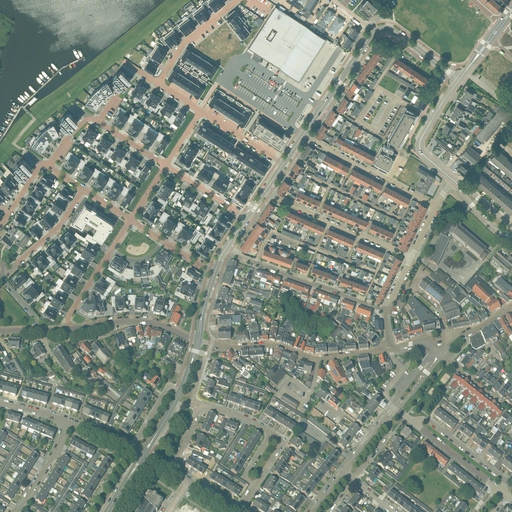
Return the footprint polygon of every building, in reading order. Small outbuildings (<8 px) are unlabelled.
[(207,0),(204,2),(208,7),(211,5),(215,11),(220,7),(214,0),(208,0),(207,1),(207,0)] [(311,11),(318,1),(315,0),(309,0),(305,6),(311,11)] [(365,0),(358,8),(367,17),(371,13),(370,12),(373,10),(376,7),(368,0),(365,0)] [(496,0),(490,7),(495,11),(500,6),(497,3),(499,1),(500,1),(500,0),(496,0)] [(202,5),(197,9),(205,19),(210,15),(206,9),(208,7),(204,2),(201,5),(202,5)] [(285,3),(283,6),(293,13),(295,10),(285,3)] [(275,6),(248,48),(255,52),(262,57),(280,69),(299,81),(326,39),(321,35),(310,28),(277,7),(275,6)] [(326,8),(323,6),(319,11),(317,10),(315,13),(318,14),(316,16),(319,18),(326,8)] [(192,12),(189,15),(193,19),(196,17),(201,23),(205,19),(197,9),(193,13),(192,12)] [(235,9),(227,16),(230,21),(238,14),(238,15),(239,14),(235,9)] [(238,14),(230,21),(233,25),(241,18),(238,15),(238,14)] [(187,17),(183,21),(191,31),(195,27),(191,21),(193,19),(189,15),(187,17)] [(241,18),(233,25),(237,28),(244,22),(245,22),(246,21),(243,16),(241,18)] [(259,17),(255,21),(259,25),(261,23),(264,20),(259,17)] [(178,24),(175,27),(179,31),(181,29),(186,35),(191,31),(183,21),(178,25),(178,24)] [(237,28),(235,30),(238,34),(246,28),(248,26),(245,22),(244,22),(237,28)] [(311,25),(310,28),(321,35),(322,33),(317,29),(319,27),(316,25),(314,24),(313,26),(311,25)] [(172,29),(168,33),(176,43),(181,39),(176,33),(179,31),(175,27),(172,29)] [(348,37),(353,40),(353,41),(357,35),(359,32),(357,31),(357,30),(354,28),(353,28),(351,27),(349,30),(351,31),(348,36),(348,37)] [(246,28),(238,34),(242,38),(249,32),(246,28)] [(163,36),(160,39),(164,43),(167,41),(171,47),(176,43),(168,33),(163,37),(163,36)] [(348,37),(346,35),(342,33),(341,35),(345,37),(344,38),(346,40),(342,45),(347,49),(352,43),(351,43),(353,40),(348,37)] [(156,45),(153,50),(164,57),(167,51),(161,48),(162,45),(157,41),(155,45),(156,45)] [(379,46),(375,52),(381,55),(384,50),(391,55),(393,52),(386,47),(384,50),(379,46)] [(186,48),(181,57),(186,60),(191,51),(186,48)] [(149,54),(147,58),(152,61),(154,58),(160,62),(164,57),(153,50),(150,55),(149,54)] [(191,51),(186,60),(190,62),(195,54),(191,51)] [(375,52),(371,57),(377,61),(381,55),(375,52)] [(195,54),(190,62),(194,65),(200,57),(195,54)] [(200,57),(194,65),(199,68),(204,60),(200,57)] [(371,57),(368,62),(373,66),(377,61),(371,57)] [(146,61),(142,67),(153,74),(157,68),(151,64),(152,61),(147,58),(145,61),(146,61)] [(396,71),(398,68),(402,62),(397,58),(393,64),(396,66),(394,69),(396,71)] [(204,60),(199,68),(203,70),(208,62),(204,60)] [(208,62),(203,70),(207,73),(213,65),(212,65),(208,62)] [(368,62),(364,68),(370,72),(373,66),(368,62)] [(398,74),(401,76),(408,66),(402,62),(398,68),(401,69),(398,74)] [(212,65),(213,65),(207,73),(212,76),(217,68),(212,65)] [(413,69),(408,66),(404,71),(409,75),(413,69)] [(364,68),(360,73),(366,77),(370,72),(364,68)] [(173,69),(168,77),(172,80),(173,81),(173,80),(178,72),(173,69)] [(409,75),(415,79),(418,73),(413,69),(409,75)] [(113,83),(119,88),(121,86),(123,88),(128,84),(126,82),(130,79),(121,70),(113,77),(116,80),(113,83)] [(178,72),(173,80),(177,83),(182,75),(178,72)] [(366,77),(360,73),(357,79),(362,83),(366,77)] [(415,79),(420,82),(424,77),(418,73),(415,79)] [(182,75),(177,83),(181,86),(186,78),(182,75)] [(424,77),(420,82),(426,86),(429,80),(424,77)] [(186,78),(181,86),(185,89),(191,80),(186,78)] [(191,80),(185,89),(190,91),(195,83),(191,80)] [(107,81),(101,86),(108,95),(113,92),(107,81)] [(354,83),(350,88),(356,93),(358,94),(360,92),(363,86),(356,81),(355,83),(354,83)] [(375,84),(373,82),(371,81),(368,86),(368,87),(367,88),(369,90),(371,90),(375,84)] [(131,93),(136,96),(142,86),(142,85),(139,83),(139,84),(138,83),(134,88),(131,87),(127,94),(130,96),(131,93)] [(195,83),(190,91),(194,94),(199,86),(195,83)] [(194,94),(199,97),(204,89),(195,83),(199,86),(194,94)] [(101,86),(95,90),(103,99),(108,95),(101,86)] [(136,96),(135,97),(139,100),(139,101),(140,102),(142,102),(146,96),(143,94),(147,89),(142,86),(136,95),(136,96)] [(356,93),(350,88),(346,94),(352,98),(356,93)] [(95,90),(90,96),(99,104),(103,99),(95,90)] [(369,90),(364,98),(368,101),(371,96),(373,92),(371,90),(369,90)] [(466,90),(463,95),(470,99),(472,96),(474,97),(474,98),(480,101),(482,96),(477,93),(476,94),(473,92),(473,93),(466,90)] [(146,96),(142,102),(145,105),(145,104),(149,106),(150,105),(156,95),(156,94),(153,92),(153,93),(152,92),(148,98),(146,96)] [(44,106),(34,95),(26,102),(36,112),(44,106)] [(150,105),(149,106),(153,109),(153,110),(156,112),(160,105),(158,103),(161,98),(156,95),(150,105)] [(214,95),(208,103),(213,106),(214,106),(213,106),(219,98),(214,95)] [(463,95),(460,101),(464,103),(467,105),(469,106),(467,108),(474,112),(477,107),(471,104),(473,101),(470,99),(463,95)] [(99,104),(90,96),(86,102),(96,109),(99,104)] [(344,97),(340,103),(346,107),(350,101),(344,97)] [(418,97),(414,103),(417,106),(423,109),(427,102),(422,99),(418,97)] [(219,98),(213,106),(214,106),(218,109),(223,101),(219,98)] [(160,112),(164,114),(171,104),(170,104),(171,103),(168,101),(167,102),(166,101),(163,107),(160,105),(156,112),(155,113),(158,114),(160,112)] [(223,101),(218,109),(222,111),(227,103),(223,101)] [(227,103),(222,111),(226,114),(231,106),(227,103)] [(346,107),(340,103),(336,109),(342,113),(345,109),(347,111),(349,109),(346,107)] [(167,120),(169,122),(174,115),(171,113),(175,107),(171,104),(164,114),(169,117),(167,120)] [(355,108),(353,111),(358,115),(363,107),(359,105),(358,104),(355,108)] [(483,128),(477,135),(476,136),(476,137),(482,143),(485,139),(486,141),(501,123),(500,121),(501,120),(510,127),(511,123),(511,112),(503,104),(501,107),(498,110),(498,111),(497,112),(496,113),(495,114),(490,121),(483,128)] [(114,120),(118,123),(125,113),(120,110),(122,107),(119,105),(115,112),(117,114),(114,120)] [(231,106),(226,114),(230,117),(236,109),(231,106)] [(457,106),(454,112),(462,117),(462,116),(463,113),(462,112),(463,110),(457,106)] [(236,109),(230,117),(235,120),(240,112),(236,109)] [(332,109),(328,115),(334,119),(338,113),(332,109)] [(407,109),(389,140),(400,147),(418,115),(407,109)] [(484,117),(490,121),(495,114),(488,110),(484,116),(484,117)] [(174,115),(169,122),(172,124),(174,121),(180,125),(184,120),(183,120),(184,118),(183,117),(185,114),(180,111),(177,116),(174,115)] [(358,115),(353,111),(351,114),(355,117),(354,117),(350,115),(349,117),(355,120),(358,115)] [(63,123),(61,125),(66,131),(68,128),(70,130),(75,126),(73,124),(77,121),(68,112),(65,115),(60,120),(63,123)] [(240,112),(235,120),(239,122),(239,123),(244,114),(240,112)] [(462,117),(454,112),(451,117),(459,122),(462,117)] [(127,120),(129,122),(134,115),(131,113),(129,116),(125,113),(118,123),(119,123),(118,124),(121,126),(122,125),(123,126),(127,120)] [(239,122),(239,123),(244,126),(250,116),(245,113),(244,114),(239,123),(239,122)] [(128,129),(132,132),(139,122),(135,119),(136,116),(134,115),(129,122),(132,123),(128,129)] [(259,115),(257,118),(261,120),(267,124),(269,122),(259,115)] [(334,119),(328,115),(325,121),(330,125),(334,119)] [(255,121),(249,129),(275,146),(277,147),(281,149),(290,135),(285,132),(283,136),(282,137),(258,121),(257,123),(255,121)] [(141,129),(143,131),(148,124),(145,122),(143,125),(139,122),(132,132),(133,132),(132,133),(136,135),(136,134),(137,135),(141,129)] [(463,129),(468,133),(470,131),(465,126),(466,126),(460,122),(458,125),(463,129)] [(54,123),(47,128),(54,137),(59,134),(54,123)] [(270,123),(269,125),(282,133),(283,131),(270,123)] [(142,138),(147,141),(153,131),(149,129),(151,126),(148,124),(143,131),(146,132),(142,138)] [(198,131),(196,134),(201,137),(207,127),(202,124),(200,128),(199,127),(197,130),(198,131)] [(323,124),(319,130),(325,134),(328,128),(323,124)] [(442,131),(448,135),(448,134),(455,138),(457,136),(452,133),(454,129),(446,125),(442,131)] [(477,126),(473,132),(474,132),(476,134),(477,135),(483,128),(481,127),(480,128),(478,126),(477,126)] [(207,127),(201,137),(205,139),(211,130),(207,127)] [(47,128),(41,132),(50,141),(54,137),(47,128)] [(81,139),(86,142),(93,131),(92,131),(93,130),(90,128),(89,129),(88,128),(84,134),(82,132),(76,140),(79,142),(81,139)] [(335,143),(341,146),(344,140),(345,138),(347,135),(350,130),(346,128),(341,139),(338,137),(335,143)] [(459,133),(460,134),(465,138),(469,133),(468,133),(463,129),(459,133)] [(211,130),(205,139),(210,143),(212,141),(211,140),(216,132),(212,130),(211,130)] [(325,134),(319,130),(315,135),(321,139),(324,135),(325,134)] [(88,147),(91,149),(96,141),(94,140),(97,134),(93,131),(86,142),(90,145),(88,147)] [(155,138),(158,140),(162,133),(159,131),(157,134),(153,131),(147,141),(147,142),(150,144),(151,144),(155,138)] [(41,132),(36,138),(45,145),(50,141),(41,132)] [(216,132),(211,140),(212,141),(215,143),(220,135),(216,133),(217,133),(216,132)] [(162,133),(158,140),(160,142),(156,148),(157,148),(157,149),(160,151),(161,150),(161,151),(164,147),(165,148),(166,147),(169,142),(163,138),(165,135),(162,133)] [(215,143),(215,144),(219,147),(225,138),(220,135),(215,143)] [(96,148),(100,151),(107,140),(107,139),(104,137),(104,138),(103,137),(99,143),(96,141),(91,149),(94,151),(96,148)] [(45,145),(36,138),(32,144),(30,147),(38,152),(40,149),(42,151),(45,145)] [(219,147),(218,148),(223,151),(224,150),(223,150),(229,141),(225,138),(219,147)] [(439,144),(438,144),(447,151),(443,155),(447,158),(449,157),(450,156),(449,156),(452,153),(454,155),(458,151),(458,150),(460,148),(457,146),(456,147),(455,148),(452,145),(449,143),(448,143),(448,144),(443,139),(442,141),(440,142),(439,144)] [(102,157),(105,158),(110,150),(108,149),(112,143),(107,140),(100,151),(104,154),(102,157)] [(341,146),(347,149),(350,144),(344,140),(341,146)] [(229,141),(223,150),(224,150),(228,153),(234,144),(229,141)] [(347,149),(353,153),(356,147),(358,143),(355,142),(353,145),(350,144),(347,149)] [(188,147),(185,150),(194,156),(196,157),(201,149),(196,146),(194,148),(193,147),(189,145),(188,147)] [(322,161),(325,155),(326,154),(322,152),(320,158),(319,157),(318,158),(316,157),(317,155),(312,152),(314,149),(308,145),(304,150),(313,156),(317,159),(321,162),(322,161)] [(375,157),(377,158),(390,165),(396,154),(392,152),(393,149),(384,145),(383,147),(381,146),(375,157)] [(110,157),(114,160),(121,149),(121,148),(118,146),(118,147),(117,146),(113,152),(110,150),(105,158),(108,160),(110,157)] [(236,146),(230,155),(234,158),(241,149),(236,146)] [(353,153),(359,156),(362,150),(356,147),(353,153)] [(461,156),(463,157),(464,159),(464,158),(466,156),(474,162),(480,156),(469,147),(461,156)] [(495,148),(492,152),(494,154),(490,158),(511,176),(511,163),(506,159),(507,158),(495,148)] [(117,166),(120,168),(125,160),(122,158),(126,152),(121,149),(114,160),(119,163),(117,166)] [(241,149),(234,158),(239,161),(240,159),(245,151),(241,149)] [(183,155),(191,160),(194,156),(185,150),(184,153),(183,155)] [(304,150),(301,156),(305,159),(306,160),(309,157),(312,159),(313,156),(304,150)] [(359,156),(365,159),(368,153),(362,150),(359,156)] [(68,159),(64,165),(69,168),(75,159),(76,157),(72,154),(72,153),(69,151),(65,158),(68,159)] [(245,151),(240,159),(244,162),(250,154),(245,151)] [(368,153),(365,159),(371,162),(374,156),(368,153)] [(244,162),(243,164),(248,167),(249,165),(254,157),(250,154),(244,162)] [(124,167),(129,169),(130,167),(136,158),(135,158),(136,157),(133,155),(132,156),(131,156),(127,161),(125,160),(120,168),(122,169),(124,167)] [(183,155),(179,160),(185,164),(183,166),(188,170),(193,162),(191,161),(191,160),(183,155)] [(322,161),(328,164),(331,158),(325,155),(322,161)] [(460,163),(456,168),(463,174),(467,169),(462,165),(466,161),(460,156),(457,160),(460,163)] [(75,159),(69,168),(69,169),(72,171),(72,170),(74,171),(77,165),(80,167),(84,161),(81,159),(80,160),(76,157),(75,159)] [(254,157),(249,165),(253,167),(253,168),(258,160),(254,157)] [(136,158),(130,167),(134,170),(133,172),(132,173),(135,175),(139,169),(136,167),(140,162),(136,158)] [(328,165),(327,168),(332,170),(334,167),(337,161),(331,158),(328,164),(328,165)] [(377,158),(374,164),(388,171),(390,165),(377,158)] [(17,170),(15,173),(20,178),(22,176),(24,178),(29,173),(28,172),(31,168),(22,160),(19,163),(14,167),(17,170)] [(253,167),(252,169),(256,172),(263,163),(258,160),(253,168),(253,167)] [(79,174),(83,177),(89,168),(85,165),(87,162),(84,161),(80,167),(82,169),(79,174)] [(201,170),(197,175),(198,176),(198,177),(202,179),(209,167),(205,165),(205,163),(202,161),(198,168),(201,170)] [(306,164),(316,171),(318,168),(308,161),(306,164)] [(334,167),(339,170),(343,164),(337,161),(334,167)] [(263,163),(256,172),(261,176),(263,173),(264,173),(266,170),(265,170),(268,166),(263,163)] [(296,163),(292,168),(298,172),(302,167),(296,163)] [(343,164),(339,170),(346,174),(349,167),(343,164)] [(139,169),(135,175),(138,177),(139,175),(145,179),(149,174),(148,174),(149,173),(149,172),(148,171),(150,168),(149,167),(150,167),(147,165),(146,165),(145,165),(142,171),(139,169)] [(209,167),(202,179),(206,182),(206,181),(207,182),(211,176),(213,178),(217,172),(209,167)] [(91,175),(94,176),(98,170),(95,168),(93,171),(89,168),(83,177),(84,177),(83,178),(86,180),(87,179),(88,180),(91,175)] [(298,172),(292,168),(288,174),(295,178),(297,175),(301,178),(302,175),(301,174),(298,172)] [(416,172),(422,175),(426,177),(428,173),(418,168),(416,172)] [(349,176),(355,179),(358,172),(352,169),(349,176)] [(93,183),(98,186),(103,177),(99,174),(101,172),(98,170),(94,176),(96,178),(93,183)] [(216,180),(213,185),(214,186),(213,186),(217,189),(224,177),(217,172),(213,178),(216,180)] [(355,179),(361,182),(364,175),(358,172),(355,179)] [(428,173),(426,177),(422,175),(416,186),(420,188),(426,192),(431,182),(433,183),(434,180),(433,179),(434,177),(428,173)] [(511,202),(477,173),(470,180),(475,185),(476,184),(503,207),(503,208),(507,212),(508,211),(511,214),(511,212),(511,202)] [(42,176),(40,179),(40,180),(45,184),(43,186),(49,190),(53,192),(55,190),(52,188),(51,189),(50,188),(51,187),(49,186),(53,180),(47,176),(46,178),(43,175),(43,176),(42,176)] [(361,182),(367,185),(370,178),(364,175),(361,182)] [(9,176),(5,180),(13,189),(18,185),(17,185),(18,184),(12,177),(11,178),(9,176)] [(106,184),(108,185),(112,179),(109,177),(108,180),(103,177),(98,186),(98,187),(101,189),(101,188),(102,189),(106,184)] [(224,177),(217,189),(221,191),(223,192),(226,186),(229,188),(230,186),(232,183),(232,182),(224,177)] [(240,185),(246,189),(250,192),(251,192),(253,189),(252,189),(253,187),(248,184),(250,181),(245,177),(240,185)] [(367,185),(373,188),(376,181),(370,178),(367,185)] [(111,187),(107,192),(112,195),(119,185),(114,182),(115,181),(112,179),(108,185),(111,187)] [(164,183),(164,184),(172,189),(175,184),(177,180),(175,179),(173,182),(167,179),(166,180),(166,179),(164,182),(164,183)] [(13,189),(5,180),(1,184),(3,186),(2,188),(8,194),(10,193),(13,189)] [(284,180),(280,186),(287,190),(288,188),(290,184),(288,183),(284,180)] [(376,181),(373,188),(379,191),(383,185),(376,181)] [(160,188),(160,189),(169,194),(172,189),(164,184),(163,184),(161,186),(162,187),(160,189),(160,188)] [(321,184),(320,186),(317,192),(320,193),(322,187),(326,189),(327,187),(321,184)] [(119,185),(112,195),(112,196),(115,198),(116,198),(120,193),(123,194),(127,188),(124,186),(123,187),(119,185)] [(237,190),(236,190),(242,194),(247,197),(247,196),(248,195),(249,195),(250,192),(246,189),(240,185),(237,190)] [(42,189),(40,188),(37,186),(34,190),(43,196),(45,192),(47,193),(49,190),(43,186),(42,189)] [(286,190),(280,186),(276,192),(283,196),(286,190)] [(349,192),(354,195),(357,189),(352,186),(349,192)] [(382,193),(388,196),(392,189),(386,186),(382,193)] [(70,191),(64,187),(60,193),(59,192),(57,195),(62,199),(64,196),(69,199),(70,199),(71,199),(73,196),(72,195),(73,194),(69,192),(70,191)] [(127,188),(123,194),(125,196),(122,202),(126,205),(129,202),(130,202),(131,201),(134,196),(128,192),(129,190),(127,188)] [(161,197),(159,200),(166,204),(168,201),(166,199),(169,194),(160,189),(159,191),(158,191),(157,193),(157,194),(161,197)] [(388,196),(394,199),(397,193),(392,189),(388,196)] [(43,196),(34,190),(33,191),(33,190),(31,193),(31,194),(31,195),(35,198),(34,200),(39,204),(41,201),(40,200),(43,196)] [(186,191),(185,190),(181,196),(179,195),(174,201),(177,203),(179,200),(184,203),(190,194),(190,193),(187,191),(186,191)] [(236,190),(231,198),(237,201),(238,199),(244,202),(247,197),(247,196),(243,193),(237,190),(236,190)] [(295,198),(301,201),(303,194),(298,192),(295,198)] [(394,199),(400,202),(403,196),(397,193),(394,199)] [(187,209),(190,211),(194,205),(191,203),(195,197),(190,194),(184,203),(182,206),(183,206),(183,205),(187,208),(187,209)] [(301,201),(306,203),(309,196),(303,194),(301,201)] [(61,201),(62,199),(57,195),(55,198),(57,199),(54,203),(63,209),(64,209),(66,206),(65,206),(66,205),(61,201)] [(314,199),(312,205),(317,208),(320,201),(318,200),(319,196),(316,195),(314,199)] [(306,203),(312,205),(314,199),(309,196),(306,203)] [(403,196),(400,202),(406,206),(410,199),(403,196)] [(37,207),(39,204),(34,200),(32,203),(27,200),(24,204),(33,210),(36,206),(37,207)] [(149,205),(158,211),(161,206),(164,207),(166,204),(159,200),(157,203),(153,200),(153,201),(152,200),(151,203),(150,205),(149,205)] [(198,215),(199,213),(205,203),(202,200),(201,201),(200,200),(196,206),(194,205),(190,211),(192,213),(193,212),(197,215),(198,215)] [(321,210),(327,212),(329,205),(328,205),(329,202),(325,201),(321,210)] [(48,210),(54,213),(55,211),(60,214),(63,209),(54,203),(51,208),(50,207),(48,210)] [(92,207),(85,203),(72,223),(88,233),(85,237),(87,239),(93,243),(96,238),(102,242),(113,225),(112,223),(111,222),(112,221),(96,210),(92,207)] [(206,213),(210,207),(205,203),(199,213),(204,216),(201,221),(203,223),(204,222),(209,214),(206,213)] [(270,203),(266,208),(271,212),(275,206),(270,203)] [(419,203),(418,205),(420,206),(418,209),(425,212),(427,207),(421,204),(420,204),(419,203)] [(21,209),(25,211),(26,212),(24,215),(30,218),(32,215),(31,215),(33,210),(24,204),(24,205),(23,204),(21,208),(22,208),(21,209)] [(147,210),(146,211),(155,216),(158,211),(149,205),(150,206),(148,208),(148,207),(146,209),(147,210)] [(327,212),(332,214),(335,208),(329,205),(327,212)] [(337,217),(343,219),(347,210),(347,209),(342,206),(340,210),(337,217)] [(266,208),(262,214),(267,218),(271,212),(266,208)] [(332,214),(337,217),(340,210),(335,208),(332,214)] [(414,213),(423,217),(425,212),(418,209),(417,212),(415,211),(414,213)] [(47,214),(43,217),(50,226),(51,225),(51,226),(54,223),(55,222),(51,218),(54,213),(48,210),(46,213),(47,214)] [(343,219),(348,221),(352,212),(347,210),(343,219)] [(155,216),(146,211),(145,211),(143,214),(144,214),(143,216),(149,219),(147,223),(150,225),(152,221),(155,216)] [(284,217),(290,219),(293,214),(286,211),(284,217)] [(348,221),(354,223),(356,217),(358,214),(352,212),(348,221)] [(362,219),(359,226),(364,228),(367,222),(364,220),(367,213),(365,212),(362,219)] [(217,216),(216,218),(218,219),(222,222),(228,226),(231,221),(228,218),(226,217),(227,216),(222,213),(219,217),(217,216)] [(414,218),(420,222),(423,217),(414,213),(413,214),(415,215),(414,218)] [(23,217),(22,216),(18,214),(18,215),(17,215),(15,218),(15,219),(18,221),(17,223),(22,226),(26,220),(28,221),(29,221),(30,218),(24,215),(23,217)] [(165,222),(161,227),(166,231),(172,222),(167,218),(169,215),(166,214),(162,220),(165,222)] [(267,218),(262,214),(258,220),(263,223),(267,218)] [(290,219),(296,222),(299,216),(293,214),(290,219)] [(305,219),(299,216),(296,222),(295,225),(302,227),(303,225),(305,219)] [(43,225),(44,227),(46,229),(50,226),(43,217),(39,221),(38,220),(36,222),(40,227),(43,225)] [(354,223),(359,226),(362,219),(356,217),(354,223)] [(216,222),(212,228),(221,234),(225,228),(221,226),(220,225),(222,222),(218,219),(216,218),(214,221),(216,222)] [(409,222),(418,227),(420,222),(414,218),(412,222),(410,221),(409,222)] [(269,219),(268,221),(274,225),(273,225),(277,228),(278,225),(275,223),(269,219)] [(305,219),(303,225),(309,228),(312,222),(305,219)] [(175,228),(178,229),(181,223),(179,221),(177,224),(172,222),(166,231),(167,231),(166,231),(170,234),(170,233),(171,234),(175,228)] [(450,240),(449,240),(452,236),(482,261),(489,253),(474,240),(475,239),(472,237),(472,238),(456,225),(455,226),(454,225),(451,222),(450,222),(450,221),(448,221),(446,222),(440,234),(445,236),(444,237),(441,236),(429,262),(437,266),(450,240)] [(42,233),(40,230),(38,229),(40,227),(36,222),(33,224),(35,226),(30,231),(34,235),(35,234),(37,237),(38,236),(39,237),(42,235),(41,234),(42,233)] [(264,226),(257,222),(240,247),(247,251),(249,248),(253,250),(255,251),(257,248),(255,247),(257,244),(259,245),(261,242),(261,241),(259,241),(260,240),(259,240),(256,238),(258,235),(261,237),(262,237),(263,236),(265,237),(267,233),(265,232),(261,230),(264,226)] [(318,225),(312,222),(309,228),(315,230),(318,225)] [(409,228),(416,231),(418,227),(409,222),(409,224),(411,225),(409,228)] [(176,237),(181,240),(187,231),(182,228),(184,225),(181,223),(178,229),(180,231),(176,237)] [(369,230),(374,232),(377,226),(372,223),(369,230)] [(324,227),(318,225),(315,230),(322,233),(324,227)] [(374,232),(380,235),(383,228),(377,226),(374,232)] [(5,235),(0,241),(9,247),(15,239),(17,237),(18,239),(17,241),(15,243),(19,246),(21,244),(24,247),(25,246),(30,238),(17,227),(16,228),(12,234),(10,236),(11,236),(11,237),(10,236),(8,238),(5,235)] [(207,233),(205,235),(211,240),(213,237),(217,240),(218,238),(218,239),(221,235),(220,235),(221,234),(212,228),(210,227),(206,232),(207,233)] [(407,227),(406,229),(408,230),(407,233),(414,236),(416,231),(409,228),(407,227)] [(182,241),(181,241),(185,244),(185,243),(186,244),(190,237),(193,239),(198,231),(195,229),(193,232),(189,229),(189,228),(187,231),(181,240),(182,241)] [(380,235),(385,237),(388,230),(383,228),(380,235)] [(331,241),(332,238),(335,232),(329,229),(326,235),(329,236),(324,248),(328,249),(331,241)] [(388,230),(385,237),(390,239),(393,233),(388,230)] [(64,235),(71,244),(76,240),(68,231),(64,235)] [(332,238),(331,241),(337,243),(338,240),(339,241),(341,235),(335,232),(332,238)] [(403,235),(402,237),(411,241),(414,236),(407,233),(405,236),(403,235)] [(64,245),(62,247),(67,252),(69,250),(67,247),(71,244),(64,235),(63,235),(60,238),(59,239),(64,245)] [(205,239),(201,245),(210,250),(214,244),(210,242),(211,240),(205,235),(203,238),(205,239)] [(348,237),(341,235),(339,241),(345,243),(348,237)] [(354,240),(348,237),(345,243),(351,246),(354,240)] [(402,237),(402,238),(404,239),(402,243),(409,246),(411,241),(402,237)] [(93,243),(87,239),(85,241),(88,243),(85,249),(94,255),(94,254),(95,255),(97,251),(98,249),(92,245),(93,243)] [(358,242),(356,248),(362,251),(365,245),(358,242)] [(55,243),(50,247),(58,255),(62,252),(64,254),(67,252),(62,247),(59,248),(55,243)] [(399,245),(398,247),(400,247),(400,248),(407,251),(409,246),(402,243),(400,246),(399,245)] [(271,259),(274,252),(275,248),(273,247),(274,245),(270,244),(270,246),(269,245),(268,250),(264,248),(261,256),(271,259)] [(210,250),(201,245),(197,250),(206,256),(206,255),(207,255),(210,252),(209,251),(210,250)] [(362,251),(368,253),(371,247),(365,245),(362,251)] [(50,256),(48,258),(53,264),(56,262),(53,259),(58,255),(50,247),(49,247),(46,249),(47,250),(46,251),(50,256)] [(274,252),(271,259),(280,262),(285,251),(283,250),(283,248),(280,247),(279,249),(277,253),(274,252)] [(368,253),(375,256),(377,250),(371,247),(368,253)] [(85,256),(86,257),(91,260),(94,255),(85,249),(81,254),(78,252),(76,255),(83,259),(85,256)] [(286,251),(285,251),(280,262),(290,266),(293,258),(289,257),(290,253),(291,251),(287,249),(286,251)] [(377,250),(375,256),(381,259),(384,253),(377,250)] [(157,258),(168,264),(171,258),(169,257),(170,255),(166,253),(165,254),(162,252),(160,255),(159,255),(157,258)] [(499,253),(490,263),(491,263),(503,273),(501,276),(505,279),(508,276),(507,276),(511,269),(511,263),(510,262),(511,261),(511,260),(508,257),(508,258),(507,260),(499,253)] [(41,255),(37,259),(44,267),(48,264),(51,266),(53,264),(48,258),(46,260),(41,255)] [(87,265),(83,263),(81,261),(83,259),(76,255),(75,257),(78,259),(74,265),(84,271),(84,270),(85,271),(87,267),(86,267),(87,265)] [(393,263),(399,266),(402,260),(394,256),(391,262),(393,263)] [(294,267),(300,269),(302,263),(297,261),(298,258),(296,257),(294,261),(296,261),(294,267)] [(32,263),(36,267),(37,268),(34,270),(35,271),(38,274),(39,276),(42,274),(40,271),(44,267),(37,259),(36,259),(36,258),(33,261),(33,262),(32,263)] [(170,266),(168,264),(157,258),(156,261),(154,264),(159,267),(157,271),(156,269),(153,270),(156,277),(159,276),(158,275),(162,269),(164,270),(166,272),(170,266)] [(110,266),(109,268),(115,272),(116,270),(122,262),(119,260),(118,261),(115,259),(110,266)] [(338,266),(342,268),(343,262),(336,259),(335,263),(339,264),(338,266)] [(116,270),(115,272),(121,276),(121,275),(124,278),(124,279),(127,280),(129,272),(126,271),(125,270),(125,269),(127,266),(124,264),(125,264),(122,262),(116,270)] [(302,263),(300,269),(306,271),(308,266),(310,266),(311,263),(309,262),(308,265),(302,263)] [(343,262),(342,268),(341,270),(341,272),(343,273),(345,267),(347,267),(348,267),(351,268),(352,266),(348,265),(349,264),(346,263),(343,262)] [(311,273),(317,275),(319,269),(313,267),(314,264),(312,263),(312,265),(311,267),(313,267),(311,273)] [(392,266),(390,269),(396,272),(399,266),(393,263),(392,266)] [(74,272),(76,273),(80,276),(84,271),(74,265),(71,270),(68,268),(66,271),(73,275),(74,272)] [(134,268),(134,271),(134,272),(132,272),(132,273),(129,272),(127,280),(130,280),(131,279),(134,279),(141,279),(140,266),(137,267),(137,268),(134,268)] [(148,272),(148,270),(147,267),(144,267),(144,266),(140,266),(141,279),(148,278),(152,277),(153,279),(156,277),(153,270),(150,272),(148,272)] [(228,267),(226,273),(233,275),(235,270),(228,267)] [(179,271),(176,276),(180,278),(189,282),(191,279),(197,283),(200,277),(197,275),(195,274),(196,272),(191,269),(187,275),(185,274),(179,271)] [(317,275),(323,277),(325,271),(319,269),(317,275)] [(390,270),(387,276),(393,278),(396,272),(390,269),(390,270)] [(331,273),(329,279),(335,282),(337,276),(339,276),(339,274),(340,273),(332,270),(331,273)] [(434,274),(452,289),(456,285),(449,279),(450,278),(445,274),(444,275),(438,270),(437,270),(434,274)] [(77,281),(73,278),(71,277),(73,275),(66,271),(64,273),(67,275),(64,281),(73,287),(74,286),(75,287),(77,283),(76,283),(77,281)] [(253,276),(252,279),(254,280),(255,277),(261,279),(263,273),(257,271),(255,275),(254,274),(253,276)] [(323,277),(329,279),(331,273),(325,271),(323,277)] [(346,285),(348,279),(350,273),(347,272),(345,278),(342,277),(339,283),(346,285)] [(16,280),(14,282),(14,283),(16,286),(17,285),(19,287),(23,284),(24,283),(26,285),(32,280),(30,277),(27,279),(22,273),(16,277),(17,278),(16,279),(16,280)] [(226,273),(224,279),(241,284),(241,282),(232,279),(233,275),(226,273)] [(261,279),(267,281),(269,275),(263,273),(261,279)] [(267,281),(266,284),(272,286),(273,283),(275,277),(269,275),(267,281)] [(393,278),(387,276),(384,282),(390,285),(393,278)] [(475,296),(472,299),(482,307),(486,303),(488,306),(487,306),(491,313),(500,308),(496,301),(495,301),(492,297),(495,293),(483,283),(478,276),(474,280),(467,288),(474,293),(473,294),(475,296)] [(271,287),(279,290),(280,286),(279,285),(279,284),(281,279),(275,277),(273,283),(272,286),(271,287)] [(195,288),(190,286),(188,285),(189,282),(180,278),(179,281),(184,284),(182,288),(192,293),(193,293),(195,289),(194,289),(195,288)] [(418,286),(440,305),(452,290),(449,287),(443,294),(425,278),(418,286)] [(241,284),(224,279),(222,285),(230,287),(231,284),(233,285),(233,284),(240,286),(241,284)] [(346,285),(353,288),(355,282),(348,279),(346,285)] [(23,292),(27,297),(35,289),(31,285),(34,282),(32,280),(26,285),(28,287),(23,292)] [(500,280),(495,285),(498,288),(503,282),(500,280)] [(73,287),(64,281),(61,286),(58,284),(56,287),(62,291),(64,288),(70,292),(73,287)] [(106,285),(104,283),(101,281),(97,286),(106,292),(109,287),(112,289),(114,286),(108,282),(106,285)] [(282,286),(281,289),(283,290),(288,292),(289,289),(291,283),(285,281),(283,287),(282,286)] [(355,282),(353,288),(359,290),(361,284),(358,283),(355,282)] [(383,285),(381,288),(387,291),(390,285),(384,282),(383,285)] [(499,289),(501,291),(511,300),(511,290),(511,289),(503,282),(498,288),(499,289)] [(293,294),(292,296),(295,297),(296,293),(295,293),(295,291),(297,285),(291,283),(289,289),(288,292),(293,294)] [(361,284),(359,290),(366,292),(367,288),(368,286),(364,285),(361,284)] [(295,293),(296,293),(297,292),(298,292),(298,295),(300,296),(301,293),(303,287),(297,285),(295,291),(295,293)] [(440,305),(444,317),(446,322),(451,320),(461,316),(457,308),(469,297),(457,285),(442,304),(440,305)] [(94,291),(98,293),(100,295),(98,298),(104,301),(106,298),(103,296),(106,292),(97,286),(97,287),(97,286),(94,290),(95,290),(94,291)] [(67,297),(63,294),(61,293),(62,291),(56,287),(54,289),(57,291),(54,297),(63,303),(63,302),(64,303),(66,299),(67,297)] [(310,289),(303,287),(301,293),(300,296),(306,298),(308,299),(309,296),(308,295),(310,289)] [(175,296),(182,299),(183,296),(190,299),(192,293),(182,288),(179,294),(176,292),(175,296)] [(387,291),(381,288),(379,294),(384,297),(387,291)] [(31,302),(35,298),(37,297),(39,299),(45,294),(42,292),(39,294),(35,289),(27,297),(31,302)] [(221,289),(219,294),(237,300),(238,300),(239,299),(237,299),(237,298),(230,295),(227,294),(228,291),(221,289)] [(310,298),(309,299),(312,300),(317,302),(318,299),(320,293),(314,291),(312,297),(310,296),(310,298)] [(511,300),(501,291),(499,294),(502,296),(501,298),(506,304),(507,304),(511,301),(511,300)] [(320,293),(318,299),(315,307),(314,311),(317,312),(321,300),(324,301),(326,295),(320,293)] [(377,293),(375,296),(377,297),(375,300),(376,301),(381,303),(384,297),(379,294),(377,293)] [(219,294),(217,300),(225,302),(226,300),(229,301),(229,300),(232,301),(236,303),(237,300),(219,294)] [(149,295),(148,297),(148,301),(142,301),(141,312),(148,312),(148,305),(152,305),(153,298),(153,295),(149,295)] [(332,297),(326,295),(324,301),(330,303),(332,297)] [(84,314),(87,316),(92,315),(92,316),(100,315),(100,312),(104,312),(102,302),(99,303),(98,301),(91,296),(88,301),(89,301),(88,303),(87,302),(82,310),(85,313),(85,314),(84,314)] [(127,297),(121,298),(121,301),(122,312),(129,311),(128,304),(132,304),(132,296),(127,297)] [(135,304),(135,306),(135,311),(141,312),(142,301),(136,300),(136,296),(132,296),(132,304),(135,304)] [(53,304),(56,306),(60,308),(63,303),(54,297),(50,302),(47,300),(45,303),(52,307),(53,304)] [(332,297),(330,303),(328,309),(331,310),(333,304),(336,305),(338,299),(332,297)] [(111,298),(112,306),(115,305),(116,313),(122,312),(121,301),(115,301),(115,298),(111,298)] [(157,299),(153,298),(152,305),(155,306),(153,313),(160,315),(162,304),(156,302),(157,299)] [(420,324),(423,334),(424,334),(434,332),(430,314),(417,302),(413,298),(407,304),(410,308),(411,310),(416,317),(419,321),(421,324),(420,324)] [(217,300),(216,306),(229,310),(230,307),(230,304),(225,302),(217,300)] [(166,316),(167,311),(168,309),(171,310),(175,303),(169,301),(168,305),(162,304),(160,315),(166,316)] [(336,321),(341,324),(344,318),(344,317),(345,315),(345,314),(349,303),(343,301),(340,308),(343,309),(342,313),(343,313),(341,317),(337,316),(336,321)] [(46,307),(42,312),(43,312),(43,313),(44,314),(49,317),(50,316),(53,318),(54,318),(57,314),(56,314),(56,313),(50,309),(52,307),(45,303),(44,305),(46,307)] [(345,314),(345,315),(347,316),(349,311),(352,312),(353,310),(355,305),(349,303),(345,314)] [(169,323),(177,327),(181,318),(178,316),(179,315),(178,315),(181,308),(176,306),(172,314),(173,314),(171,318),(169,323)] [(229,310),(216,306),(214,312),(224,315),(225,312),(228,313),(229,310)] [(363,316),(365,310),(359,307),(357,312),(356,313),(356,315),(354,314),(352,321),(356,323),(360,315),(363,316)] [(484,312),(480,314),(479,311),(476,313),(479,318),(481,322),(488,318),(487,316),(490,314),(482,308),(481,308),(484,312)] [(372,312),(365,310),(363,316),(367,318),(365,322),(368,323),(370,318),(372,312)] [(473,312),(466,316),(469,321),(471,326),(480,323),(477,317),(476,316),(475,317),(474,315),(473,312)] [(430,314),(434,332),(444,330),(440,323),(430,314)] [(469,321),(466,316),(465,314),(463,315),(463,319),(451,321),(453,329),(471,326),(469,321)] [(241,324),(242,326),(244,325),(241,318),(239,318),(236,318),(216,317),(216,327),(226,327),(230,327),(231,327),(231,324),(241,324)] [(372,318),(372,323),(372,327),(375,327),(375,333),(382,332),(381,323),(378,323),(378,318),(372,318)] [(503,319),(498,322),(505,333),(508,338),(511,335),(510,332),(509,333),(506,328),(508,326),(505,321),(504,321),(503,319)] [(252,324),(248,324),(250,337),(251,341),(251,342),(260,341),(261,341),(259,333),(256,323),(255,323),(255,320),(252,320),(251,321),(252,324)] [(286,332),(287,333),(288,330),(293,325),(289,321),(287,325),(285,330),(280,328),(276,342),(282,343),(286,332)] [(414,327),(411,328),(412,329),(414,337),(423,335),(420,325),(420,324),(421,324),(419,321),(412,323),(413,325),(414,327)] [(498,322),(491,326),(497,336),(500,334),(501,336),(505,333),(498,322)] [(270,335),(269,340),(275,341),(276,336),(277,327),(278,324),(272,323),(272,326),(270,335)] [(342,324),(338,329),(341,332),(342,331),(341,331),(343,329),(349,334),(352,330),(352,329),(352,330),(348,326),(344,323),(342,325),(342,324)] [(410,325),(406,326),(408,334),(408,338),(414,337),(412,329),(411,330),(410,328),(411,328),(410,323),(409,324),(410,325)] [(244,325),(242,326),(244,331),(242,332),(243,333),(235,335),(237,344),(249,341),(247,330),(244,325)] [(406,329),(400,331),(400,332),(401,334),(403,342),(409,340),(408,338),(408,334),(406,328),(406,326),(405,326),(406,328),(406,329)] [(497,336),(491,326),(469,339),(472,348),(476,351),(485,345),(496,339),(497,339),(499,338),(497,336)] [(141,327),(136,328),(138,339),(141,338),(142,341),(144,340),(141,327)] [(230,340),(230,327),(226,327),(226,331),(219,331),(219,340),(230,340)] [(145,333),(144,337),(147,337),(146,341),(147,341),(147,342),(153,345),(152,347),(154,348),(157,343),(153,342),(149,340),(151,334),(151,329),(146,328),(145,333)] [(341,332),(338,329),(336,331),(334,328),(331,331),(334,333),(333,334),(337,337),(341,332)] [(151,336),(161,338),(162,332),(152,329),(151,336)] [(399,329),(393,331),(397,344),(403,342),(401,334),(399,329)] [(261,341),(268,340),(267,335),(269,335),(269,332),(263,332),(263,330),(261,330),(261,332),(259,333),(261,341)] [(288,330),(287,333),(287,335),(286,334),(284,338),(282,343),(292,347),(294,342),(295,340),(289,338),(292,332),(288,330)] [(296,343),(294,348),(302,352),(305,346),(305,344),(302,343),(305,334),(301,331),(296,343)] [(369,331),(366,335),(370,338),(369,339),(367,341),(373,345),(374,344),(375,344),(377,341),(376,341),(378,339),(373,334),(372,333),(369,331)] [(316,345),(315,345),(315,343),(314,341),(316,339),(318,336),(315,334),(313,336),(314,337),(311,339),(310,343),(310,344),(307,343),(304,352),(313,354),(314,349),(315,346),(316,345)] [(121,335),(115,337),(119,349),(127,346),(126,341),(124,342),(121,335)] [(158,343),(164,347),(166,344),(167,342),(170,338),(164,335),(158,343)] [(358,344),(359,350),(368,349),(367,343),(367,341),(361,337),(358,337),(358,344)] [(8,349),(19,350),(19,346),(23,347),(23,341),(20,340),(9,339),(8,349)] [(346,345),(346,342),(344,344),(340,340),(338,340),(339,352),(347,351),(346,345)] [(168,352),(171,353),(172,354),(173,353),(179,357),(185,348),(175,341),(172,345),(168,352)] [(346,342),(346,345),(347,351),(356,350),(355,345),(353,345),(353,341),(346,342)] [(328,348),(329,353),(338,352),(337,347),(337,344),(335,344),(335,342),(332,342),(333,344),(328,345),(328,348)] [(494,345),(493,346),(497,352),(498,351),(501,356),(500,357),(504,363),(509,359),(498,342),(494,345)] [(80,348),(84,352),(85,352),(91,358),(93,357),(95,358),(97,357),(95,355),(95,354),(85,343),(80,348)] [(91,347),(104,365),(113,359),(105,348),(103,350),(97,343),(91,347)] [(33,347),(34,350),(39,358),(45,354),(39,344),(33,347)] [(326,344),(316,345),(315,346),(315,348),(315,353),(326,353),(326,348),(326,344)] [(52,353),(66,374),(71,372),(76,369),(64,351),(62,347),(52,353)] [(255,348),(249,349),(249,354),(250,358),(255,357),(255,361),(257,361),(259,361),(259,357),(257,357),(256,357),(256,348),(255,348)] [(259,360),(262,359),(262,357),(263,357),(263,355),(263,352),(262,352),(262,348),(255,348),(257,357),(257,361),(259,361),(259,360)] [(273,357),(280,360),(283,350),(276,348),(273,357)] [(472,358),(464,368),(468,371),(472,367),(475,363),(476,361),(477,362),(484,353),(480,349),(473,358),(472,358)] [(39,358),(34,350),(31,352),(32,354),(29,355),(32,359),(33,361),(36,360),(36,359),(39,358)] [(228,356),(227,357),(230,361),(234,360),(238,357),(235,353),(233,354),(231,350),(226,353),(228,356)] [(281,367),(280,369),(283,371),(284,369),(288,362),(288,361),(292,354),(285,351),(283,356),(282,359),(284,360),(282,364),(283,364),(281,367)] [(297,357),(292,354),(288,361),(289,361),(285,369),(291,372),(295,364),(294,363),(297,357)] [(460,364),(464,368),(472,358),(473,356),(471,354),(468,357),(467,356),(460,364)] [(128,359),(126,361),(131,366),(134,364),(133,363),(136,361),(132,356),(129,358),(131,361),(130,361),(128,359)] [(371,368),(378,378),(384,374),(375,362),(370,364),(367,356),(357,357),(360,366),(365,375),(365,376),(368,374),(367,369),(371,368)] [(384,368),(383,365),(388,364),(390,370),(392,368),(391,362),(388,362),(387,360),(386,360),(385,356),(379,358),(380,363),(379,363),(380,367),(381,367),(381,368),(382,369),(384,368)] [(73,363),(78,368),(85,363),(80,357),(73,363)] [(244,361),(243,359),(242,359),(240,357),(238,361),(245,367),(246,365),(248,366),(253,369),(254,367),(248,362),(247,363),(244,361)] [(16,359),(12,361),(17,368),(18,370),(19,372),(22,376),(24,375),(25,374),(23,370),(20,366),(16,359)] [(168,366),(172,368),(176,361),(172,359),(170,362),(166,359),(164,363),(168,366)] [(340,383),(341,385),(345,382),(346,383),(348,382),(338,364),(335,360),(328,364),(332,371),(329,373),(337,384),(340,383)] [(232,365),(239,371),(241,373),(240,374),(246,379),(250,375),(248,373),(249,372),(246,369),(245,370),(236,361),(232,365)] [(344,374),(348,380),(352,377),(350,375),(352,374),(350,371),(353,369),(349,362),(342,367),(346,372),(344,374)] [(12,363),(6,367),(7,369),(10,373),(12,371),(13,372),(16,370),(12,363)] [(85,363),(78,368),(81,373),(82,372),(84,374),(87,372),(85,369),(88,367),(85,363)] [(214,363),(212,370),(222,373),(222,372),(223,373),(224,370),(219,369),(221,365),(214,363)] [(299,363),(297,370),(296,371),(293,369),(291,374),(294,376),(296,378),(297,376),(294,375),(296,372),(303,374),(304,372),(306,364),(299,363)] [(306,364),(304,372),(311,373),(312,366),(306,364)] [(476,377),(480,380),(483,376),(490,368),(488,366),(483,372),(481,371),(479,373),(476,377)] [(98,372),(104,377),(106,375),(112,381),(114,379),(114,378),(107,373),(101,368),(98,372)] [(283,371),(280,369),(270,381),(276,386),(286,374),(283,371)] [(52,370),(45,376),(47,378),(49,378),(52,379),(55,377),(56,376),(52,370)] [(212,370),(210,376),(213,377),(212,380),(223,383),(224,380),(220,378),(222,373),(212,370)] [(493,376),(486,385),(490,388),(495,382),(493,380),(495,377),(496,378),(500,372),(498,370),(493,376)] [(365,387),(366,385),(365,384),(363,380),(359,373),(353,377),(360,387),(363,385),(365,387)] [(482,381),(486,385),(493,376),(488,373),(482,381)] [(450,386),(452,388),(461,377),(457,374),(452,380),(454,381),(450,386)] [(503,384),(501,382),(504,379),(507,377),(504,374),(499,380),(491,389),(496,393),(503,384)] [(150,385),(151,385),(155,388),(160,381),(155,377),(152,382),(149,380),(147,382),(150,385)] [(461,377),(452,388),(454,390),(458,385),(463,389),(465,385),(463,383),(466,380),(461,377)] [(212,380),(211,383),(215,384),(230,389),(231,386),(223,383),(212,380)] [(461,395),(464,397),(473,386),(466,380),(463,383),(465,385),(463,389),(465,390),(461,395)] [(208,381),(206,388),(214,390),(217,391),(219,392),(220,389),(214,387),(215,384),(211,383),(208,381)] [(506,394),(508,391),(509,393),(511,389),(511,383),(509,381),(498,394),(502,398),(506,394)] [(368,398),(372,401),(378,406),(382,401),(376,396),(373,399),(369,396),(370,394),(365,390),(368,387),(369,388),(372,385),(370,382),(366,385),(365,387),(361,389),(358,390),(361,393),(368,398)] [(3,392),(10,394),(12,386),(6,384),(3,392)] [(12,386),(10,394),(16,396),(18,388),(12,386)] [(470,394),(471,395),(477,389),(473,386),(464,397),(466,399),(470,394)] [(206,388),(204,394),(208,395),(207,397),(210,398),(216,399),(217,394),(216,394),(217,391),(214,390),(206,388)] [(319,400),(321,398),(326,391),(322,388),(317,394),(315,396),(319,400)] [(21,397),(27,399),(30,391),(23,389),(21,397)] [(469,402),(472,403),(481,392),(477,389),(471,395),(473,397),(469,402)] [(145,390),(141,396),(148,400),(152,394),(145,390)] [(27,399),(34,401),(36,393),(30,391),(27,399)] [(321,398),(326,402),(328,400),(327,399),(330,395),(326,391),(321,398)] [(478,400),(479,402),(485,395),(481,392),(472,403),(474,405),(478,400)] [(34,401),(40,403),(43,394),(36,393),(34,401)] [(76,395),(81,397),(80,400),(81,401),(81,402),(83,403),(85,395),(77,393),(76,395)] [(227,402),(234,404),(236,397),(233,396),(234,395),(232,394),(230,393),(230,395),(227,402)] [(43,394),(40,403),(47,404),(49,396),(43,394)] [(52,404),(58,406),(61,398),(62,396),(60,395),(59,397),(55,396),(52,404)] [(489,398),(485,395),(479,402),(481,403),(477,408),(479,410),(489,398)] [(141,396),(138,401),(145,406),(148,400),(141,396)] [(234,404),(240,406),(242,399),(236,397),(234,404)] [(326,402),(332,406),(336,400),(332,397),(329,401),(328,400),(326,402)] [(58,406),(65,408),(67,400),(61,398),(58,406)] [(493,402),(489,398),(478,411),(481,413),(486,407),(490,410),(493,407),(491,405),(493,402)] [(240,406),(246,408),(248,401),(242,399),(240,406)] [(246,408),(252,410),(254,404),(255,401),(249,399),(248,401),(246,408)] [(65,408),(71,410),(74,402),(67,400),(65,408)] [(336,400),(332,406),(337,410),(339,408),(338,407),(341,403),(336,400)] [(138,401),(134,407),(142,411),(145,406),(138,401)] [(372,401),(368,406),(374,411),(378,406),(372,401)] [(74,402),(71,410),(78,412),(80,404),(74,402)] [(491,414),(488,418),(490,420),(491,419),(500,408),(493,402),(491,405),(493,407),(490,410),(489,412),(491,414)] [(254,404),(252,410),(258,412),(261,406),(254,404)] [(82,414),(89,416),(92,409),(85,406),(82,414)] [(368,406),(364,411),(370,415),(374,411),(368,406)] [(134,407),(131,413),(138,417),(142,411),(134,407)] [(264,414),(270,418),(274,412),(268,408),(264,414)] [(500,408),(491,419),(493,421),(497,416),(499,417),(504,411),(500,408)] [(89,416),(95,419),(98,411),(92,409),(89,416)] [(433,415),(438,419),(443,413),(438,409),(433,415)] [(95,419),(101,421),(104,414),(98,411),(95,419)] [(364,411),(360,416),(366,420),(370,415),(364,411)] [(270,418),(275,421),(279,415),(274,412),(270,418)] [(500,429),(501,428),(504,424),(503,424),(504,422),(506,424),(507,422),(506,422),(510,416),(506,412),(501,418),(503,419),(500,423),(501,423),(496,429),(499,430),(500,429)] [(6,420),(12,422),(14,415),(8,413),(6,420)] [(131,413),(128,418),(135,423),(138,417),(131,413)] [(209,413),(206,419),(213,422),(216,416),(209,413)] [(438,419),(443,422),(447,417),(443,413),(438,419)] [(104,414),(101,421),(107,424),(110,416),(104,414)] [(14,415),(12,422),(19,424),(19,422),(21,417),(14,415)] [(275,421),(281,425),(285,419),(279,415),(275,421)] [(366,420),(360,416),(356,421),(362,425),(366,420)] [(511,423),(511,417),(510,416),(506,422),(507,422),(506,424),(504,422),(503,424),(504,424),(506,426),(508,423),(511,425),(511,423)] [(281,425),(287,428),(290,422),(291,421),(286,417),(285,419),(281,425)] [(443,422),(448,426),(452,421),(447,417),(443,422)] [(128,418),(124,424),(132,428),(135,423),(128,418)] [(22,427),(28,429),(31,421),(25,419),(22,427)] [(206,419),(204,425),(210,428),(213,422),(206,419)] [(290,422),(287,428),(292,432),(296,426),(293,424),(294,422),(294,421),(292,420),(291,421),(290,422)] [(28,429),(34,432),(38,424),(31,421),(28,429)] [(452,421),(448,426),(453,430),(457,424),(452,421)] [(225,430),(224,432),(226,432),(225,434),(228,436),(230,432),(233,424),(228,422),(225,430)] [(8,434),(17,440),(18,434),(21,425),(18,424),(15,435),(10,432),(8,434)] [(34,432),(40,434),(44,426),(38,424),(34,432)] [(132,428),(124,424),(121,430),(128,434),(132,428)] [(238,426),(233,424),(230,432),(235,434),(238,426)] [(210,428),(204,425),(201,431),(208,434),(210,428)] [(353,425),(349,430),(355,434),(359,429),(353,425)] [(459,431),(464,435),(469,429),(464,425),(459,431)] [(40,434),(46,437),(50,429),(44,426),(40,434)] [(404,430),(400,434),(403,437),(402,439),(405,441),(407,439),(407,440),(410,437),(412,438),(414,436),(414,435),(411,433),(412,433),(408,430),(408,429),(408,430),(405,427),(404,429),(403,429),(403,430),(404,430)] [(50,429),(46,437),(53,439),(56,432),(50,429)] [(469,429),(464,435),(469,439),(472,435),(474,433),(469,429)] [(349,430),(346,435),(352,439),(355,434),(349,430)] [(490,441),(492,443),(501,432),(499,431),(498,432),(497,432),(490,441)] [(261,435),(255,432),(252,437),(258,441),(261,435)] [(501,432),(492,443),(495,445),(499,440),(498,440),(501,436),(500,436),(501,435),(502,436),(503,435),(504,435),(505,435),(502,433),(501,432)] [(343,433),(339,438),(342,440),(348,444),(352,439),(346,435),(343,433)] [(199,435),(197,442),(210,447),(211,444),(205,441),(206,438),(199,435)] [(473,442),(478,446),(485,438),(483,436),(481,438),(478,436),(476,438),(473,442)] [(246,441),(248,443),(254,447),(258,441),(252,437),(250,440),(247,439),(246,441)] [(412,446),(414,448),(420,440),(418,438),(412,446)] [(485,438),(478,446),(480,448),(480,449),(482,451),(483,450),(486,446),(488,444),(485,442),(487,439),(485,438)] [(69,445),(75,448),(79,442),(73,439),(69,445)] [(290,445),(297,450),(302,443),(295,439),(290,445)] [(397,439),(393,444),(403,451),(402,450),(404,448),(405,446),(412,451),(414,449),(402,439),(400,441),(397,439)] [(348,444),(342,440),(338,445),(344,449),(348,444)] [(75,448),(81,451),(84,445),(79,442),(75,448)] [(210,447),(197,442),(194,448),(201,451),(202,448),(208,451),(210,447)] [(248,443),(245,449),(251,452),(254,447),(248,443)] [(420,448),(425,452),(429,447),(424,443),(420,448)] [(393,444),(389,449),(392,451),(390,453),(392,455),(396,458),(404,464),(406,462),(406,461),(399,456),(396,453),(397,451),(401,453),(403,451),(393,444)] [(82,451),(80,454),(85,456),(86,454),(87,454),(90,448),(84,445),(81,451),(82,451)] [(490,456),(493,457),(501,447),(499,445),(496,448),(494,446),(491,449),(488,453),(488,454),(487,454),(487,455),(489,456),(490,456)] [(425,452),(430,455),(434,450),(429,447),(425,452)] [(501,447),(493,457),(495,459),(494,460),(496,462),(497,462),(497,461),(498,461),(501,457),(502,455),(500,453),(503,448),(501,447)] [(90,448),(87,454),(93,457),(96,451),(90,448)] [(245,449),(241,454),(247,458),(251,452),(245,449)] [(288,450),(284,456),(290,459),(292,457),(294,458),(296,455),(288,450)] [(430,455),(435,459),(439,454),(434,450),(430,455)] [(334,451),(330,456),(336,460),(340,455),(334,451)] [(33,452),(29,458),(36,462),(39,456),(33,452)] [(241,454),(238,460),(244,463),(247,458),(241,454)] [(386,454),(382,459),(392,467),(394,465),(389,461),(391,458),(386,454)] [(435,459),(440,463),(444,458),(439,454),(435,459)] [(64,456),(60,462),(66,466),(70,460),(64,456)] [(186,464),(191,468),(195,462),(193,460),(195,458),(191,456),(190,458),(186,464)] [(284,456),(281,461),(286,465),(288,462),(290,464),(292,461),(290,460),(290,459),(284,456)] [(330,456),(326,461),(332,465),(336,460),(330,456)] [(106,457),(103,463),(109,467),(112,461),(106,457)] [(29,458),(26,464),(32,467),(36,462),(29,458)] [(396,458),(394,460),(399,464),(404,468),(400,473),(403,475),(406,470),(408,468),(404,464),(396,458)] [(444,458),(440,463),(445,467),(449,462),(444,458)] [(382,459),(378,464),(382,467),(384,468),(386,466),(389,468),(392,470),(393,468),(392,467),(382,459)] [(502,465),(507,468),(511,462),(506,459),(502,465)] [(238,460),(234,465),(240,469),(244,463),(238,460)] [(281,461),(277,467),(283,471),(285,468),(288,470),(290,467),(286,465),(281,461)] [(326,461),(322,466),(328,471),(332,465),(326,461)] [(60,462),(57,467),(63,471),(66,466),(60,462)] [(191,468),(197,471),(201,465),(195,462),(191,468)] [(103,463),(99,468),(105,472),(109,467),(103,463)] [(26,464),(22,469),(29,473),(32,467),(26,464)] [(201,465),(197,471),(203,475),(206,469),(201,465)] [(240,469),(234,465),(231,471),(237,474),(240,469)] [(447,470),(452,474),(457,469),(452,465),(447,470)] [(322,466),(318,472),(324,476),(328,471),(322,466)] [(57,467),(53,473),(59,477),(63,471),(57,467)] [(283,471),(277,467),(274,473),(279,476),(281,473),(283,475),(285,472),(283,471)] [(99,468),(96,474),(102,478),(105,472),(99,468)] [(375,468),(370,474),(376,478),(380,473),(375,468)] [(15,472),(19,475),(25,478),(29,473),(22,469),(21,472),(17,469),(15,472)] [(452,474),(458,478),(462,473),(457,469),(452,474)] [(385,473),(390,476),(397,482),(399,480),(386,470),(385,473)] [(318,472),(314,477),(320,481),(324,476),(318,472)] [(53,473),(50,479),(56,482),(59,477),(53,473)] [(210,479),(215,483),(219,476),(213,473),(210,479)] [(458,478),(463,482),(467,477),(462,473),(458,478)] [(96,474),(92,479),(98,483),(102,478),(96,474)] [(376,478),(370,474),(366,479),(372,483),(376,478)] [(19,475),(15,480),(22,484),(25,478),(19,475)] [(215,483),(221,486),(224,480),(219,476),(215,483)] [(271,477),(267,483),(274,488),(277,482),(271,477)] [(310,482),(316,486),(320,481),(314,477),(312,479),(310,478),(308,480),(310,482)] [(463,482),(468,486),(472,481),(467,477),(463,482)] [(50,479),(46,484),(52,488),(56,482),(50,479)] [(92,479),(89,485),(95,489),(98,483),(92,479)] [(287,488),(285,491),(284,491),(283,493),(285,494),(290,486),(285,482),(280,479),(278,482),(283,485),(287,488)] [(15,480),(12,486),(18,490),(22,484),(15,480)] [(221,486),(226,490),(230,483),(224,480),(221,486)] [(468,486),(473,490),(477,485),(472,481),(468,486)] [(310,482),(306,487),(312,491),(316,486),(310,482)] [(226,490),(232,493),(236,487),(230,483),(226,490)] [(274,488),(267,483),(263,489),(270,494),(272,490),(274,492),(276,489),(274,488)] [(46,484),(43,490),(49,493),(52,488),(46,484)] [(89,485),(85,491),(91,494),(95,489),(89,485)] [(477,485),(473,490),(478,494),(483,489),(477,485)] [(12,486),(8,491),(15,495),(18,490),(12,486)] [(236,487),(232,493),(237,496),(241,490),(236,487)] [(312,491),(306,487),(302,492),(308,496),(312,491)] [(43,490),(39,495),(45,499),(49,493),(43,490)] [(15,495),(8,491),(5,497),(11,501),(15,495)] [(68,491),(63,498),(66,499),(69,494),(71,495),(72,493),(68,491)] [(91,494),(85,491),(82,496),(88,500),(91,494)] [(294,496),(291,499),(300,506),(304,501),(300,497),(302,495),(297,491),(295,493),(298,496),(296,498),(294,496)] [(387,496),(392,500),(397,495),(391,491),(387,496)] [(137,511),(152,511),(154,510),(156,511),(157,511),(163,501),(156,497),(157,495),(154,494),(153,495),(148,492),(144,499),(145,500),(137,511)] [(259,510),(265,501),(265,500),(264,500),(267,496),(261,492),(260,495),(262,496),(259,501),(257,500),(253,506),(259,510)] [(274,500),(277,502),(280,504),(282,501),(271,494),(270,497),(274,500)] [(356,494),(352,500),(358,504),(362,499),(356,494)] [(45,499),(39,495),(36,501),(42,504),(45,499)] [(392,500),(397,504),(402,499),(397,495),(392,500)] [(76,498),(72,504),(73,504),(76,506),(82,509),(85,504),(81,501),(79,500),(76,498)] [(285,508),(290,511),(291,511),(293,510),(296,511),(300,506),(291,499),(289,502),(286,505),(287,505),(285,508)] [(397,504),(403,508),(407,503),(402,499),(397,504)] [(277,502),(274,500),(270,506),(270,505),(269,507),(272,509),(273,507),(277,502)] [(358,504),(352,500),(348,505),(354,510),(356,507),(357,507),(356,508),(361,511),(362,511),(364,509),(358,504)] [(268,502),(265,501),(259,510),(261,511),(265,511),(269,507),(266,505),(268,502)] [(403,508),(407,511),(412,507),(407,503),(403,508)] [(461,503),(457,508),(462,511),(463,511),(467,507),(461,503)]
